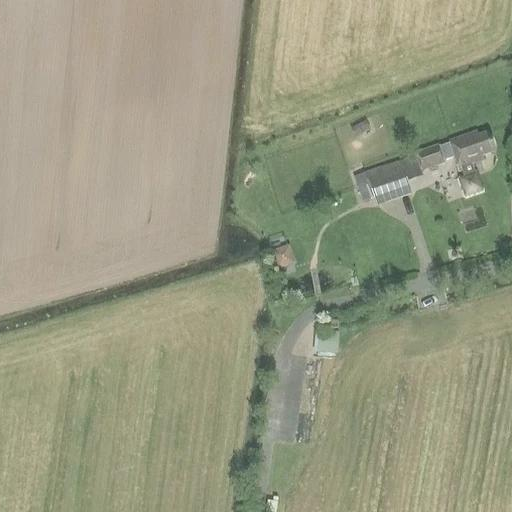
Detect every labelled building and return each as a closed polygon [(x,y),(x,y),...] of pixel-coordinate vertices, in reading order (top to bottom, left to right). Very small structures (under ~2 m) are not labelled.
[(356,138),(363,134),(359,125),(351,129),(356,138)] [(475,174),(473,166),(483,163),(482,158),(495,154),(488,135),(478,139),(476,134),(449,144),(450,146),(439,150),(438,147),(416,154),(421,171),(444,164),(444,162),(455,159),(458,171),(462,170),(465,178),(458,180),(465,198),(484,191),(478,173),(475,174)] [(356,178),(364,203),(410,188),(407,179),(405,174),(402,163),(356,178)] [(270,250),(274,268),(294,264),(290,246),(270,250)] [(337,335),(318,334),(317,356),(336,357),(337,335)]
